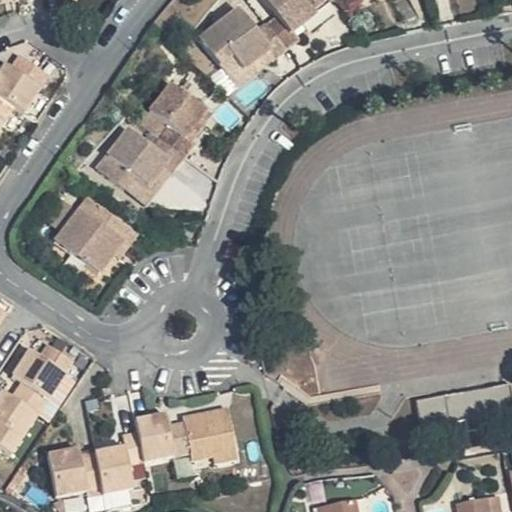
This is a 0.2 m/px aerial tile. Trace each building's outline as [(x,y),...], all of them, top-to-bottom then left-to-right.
[(270,0),(284,17),(274,24),(293,49),(309,37),(302,28),(311,21),(307,15),(326,0),(270,0)] [(338,0),(326,0),(307,15),(311,21),(338,0)] [(293,49),(274,24),(264,32),(244,7),(203,37),(231,73),(244,63),(249,69),(268,54),(275,62),(293,49)] [(275,62),(268,54),(249,69),(244,63),(231,73),(242,87),(275,62)] [(1,107),(27,124),(37,131),(64,90),(33,71),(25,84),(18,80),(1,107)] [(175,125),(165,138),(188,155),(199,141),(192,136),(212,108),(175,80),(154,109),(175,125)] [(0,161),(1,162),(2,163),(27,124),(1,107),(0,106),(0,161)] [(220,114),(212,108),(192,136),(199,141),(220,114)] [(153,143),(167,125),(146,109),(132,127),(153,143)] [(176,172),(188,155),(165,138),(157,147),(131,127),(100,167),(128,189),(139,176),(153,187),(168,167),(176,172)] [(168,167),(153,187),(160,192),(176,172),(168,167)] [(153,187),(139,176),(128,189),(150,205),(160,192),(153,187)] [(127,230),(82,199),(52,244),(96,274),(110,254),(127,230)] [(148,242),(127,230),(110,254),(132,266),(148,242)] [(260,272),(266,260),(247,251),(241,263),(260,272)] [(0,328),(8,316),(0,310),(0,328)] [(18,394),(43,411),(77,360),(51,343),(45,354),(35,348),(18,372),(28,379),(18,394)] [(18,394),(12,391),(0,408),(0,418),(5,422),(0,428),(0,439),(17,450),(43,411),(18,394)] [(511,399),(444,412),(450,441),(492,433),(495,445),(511,440),(511,399)] [(139,420),(141,432),(147,463),(193,453),(195,462),(217,457),(218,466),(241,461),(232,410),(187,417),(188,424),(173,427),(171,414),(139,420)] [(124,446),(99,451),(105,489),(105,494),(134,488),(132,466),(147,463),(141,432),(122,435),(124,446)] [(61,496),(105,489),(99,451),(83,454),(82,449),(53,454),(61,496)] [(505,511),(501,494),(460,501),(462,511),(505,511)] [(360,511),(358,499),(320,507),(320,511),(360,511)]
